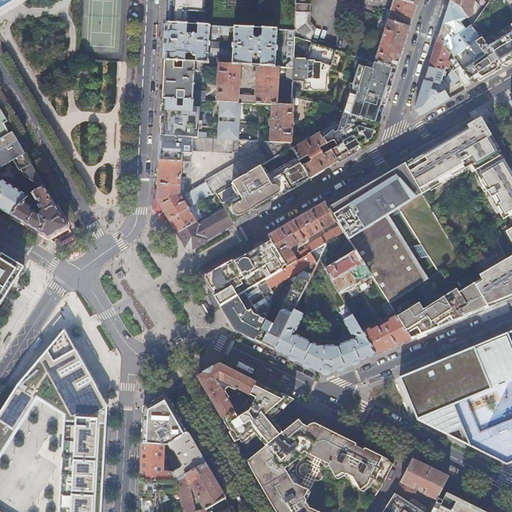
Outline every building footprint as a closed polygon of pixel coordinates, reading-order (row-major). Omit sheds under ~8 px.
[(167,0),(166,24),(185,24),(185,12),(185,11),(204,12),(204,0),(167,0)] [(278,0),(227,0),(227,6),(258,8),(258,12),(278,13),(278,0)] [(295,0),(294,30),(294,36),(311,42),(315,27),(309,21),(310,0),(295,0)] [(381,41),(374,62),(393,68),(397,69),(403,49),(414,15),(417,5),(401,0),(393,0),(391,9),(388,9),(385,19),(387,20),(382,36),(376,34),(375,37),(376,39),(381,41)] [(446,48),(450,54),(453,58),(481,37),(472,25),(468,19),(459,6),(449,0),(444,19),(438,36),(442,43),(456,26),(462,32),(448,42),(451,45),(446,48)] [(449,0),(459,6),(468,19),(471,15),(473,10),(472,7),(474,0),(487,0),(490,1),(490,0),(449,0)] [(503,66),(511,60),(511,12),(505,0),(504,0),(490,0),(490,1),(489,3),(484,9),(472,25),(481,37),(502,66),(503,66)] [(165,43),(164,61),(204,63),(209,63),(209,60),(208,60),(208,48),(233,49),(233,64),(240,65),(252,66),(252,57),(254,55),(254,53),(257,53),(257,55),(259,58),(261,58),(260,66),(275,67),(277,29),(262,28),(261,36),(258,38),(257,41),(255,41),(255,38),(253,36),(253,28),(234,27),(233,43),(215,42),(213,42),(208,41),(209,35),(213,35),(216,35),(226,35),(226,41),(228,41),(229,27),(185,24),(166,24),(165,43)] [(424,80),(434,83),(440,85),(446,69),(447,69),(449,68),(451,63),(448,62),(450,54),(446,48),(442,43),(438,36),(430,63),(424,80)] [(476,81),(500,67),(502,66),(481,37),(453,58),(455,60),(472,84),(476,81)] [(307,90),(310,88),(312,90),(325,91),(326,73),(328,74),(336,50),(311,42),(307,53),(304,56),(304,58),(293,57),(293,68),(292,72),(292,79),(292,81),(304,81),(303,90),(307,90)] [(393,82),(395,74),(397,69),(393,68),(374,62),(359,57),(354,73),(356,74),(347,102),(344,102),(341,112),(344,112),(376,122),(380,123),(384,108),(393,82)] [(455,67),(452,70),(456,75),(465,88),(472,84),(455,60),(452,63),(455,67)] [(163,91),(162,98),(194,100),(205,100),(205,92),(194,91),(195,74),(203,74),(204,63),(164,61),(164,71),(163,89),(163,91)] [(241,102),(272,104),(276,104),(278,67),(275,67),(260,66),(257,66),(256,95),(238,94),(239,87),(240,87),(241,80),(239,80),(240,65),(233,64),(224,64),(219,64),(217,101),(220,101),(241,102)] [(500,67),(476,81),(477,82),(482,79),(485,80),(499,72),(500,67)] [(440,85),(444,91),(449,99),(466,89),(465,88),(456,75),(454,76),(453,76),(450,80),(448,76),(440,85)] [(432,89),(434,83),(424,80),(420,93),(415,109),(422,115),(449,99),(444,91),(439,94),(436,91),(432,89)] [(271,126),(270,142),(289,143),(290,143),(291,143),(293,108),(303,112),(306,101),(291,96),(291,105),(276,104),(272,104),(272,119),(270,119),(270,126),(271,126)] [(200,108),(193,107),(194,100),(162,98),(161,125),(160,136),(193,137),(198,138),(198,132),(199,122),(199,114),(200,108)] [(219,120),(218,139),(238,140),(241,102),(220,101),(219,113),(223,113),(222,120),(219,120)] [(0,151),(6,148),(18,141),(13,133),(10,134),(9,132),(5,124),(7,123),(8,122),(6,118),(3,114),(1,111),(0,110),(0,151)] [(336,119),(326,125),(327,128),(320,132),(320,133),(337,162),(350,155),(357,151),(364,146),(374,141),(377,132),(380,123),(376,122),(344,112),(341,121),(336,119)] [(405,164),(423,195),(472,166),(504,220),(511,214),(511,173),(481,120),(457,134),(405,164)] [(316,175),(323,170),(337,162),(320,133),(320,132),(292,148),(310,178),(316,175)] [(193,137),(160,136),(160,141),(159,155),(159,160),(182,162),(183,153),(192,153),(192,151),(193,137)] [(238,151),(238,140),(218,139),(207,138),(198,138),(193,137),(192,151),(233,153),(233,151),(238,151)] [(0,151),(0,209),(1,210),(10,215),(28,197),(30,194),(44,186),(47,185),(43,177),(38,170),(35,171),(33,168),(18,141),(6,148),(0,151)] [(158,179),(157,191),(154,190),(154,194),(153,210),(157,216),(161,223),(169,219),(201,200),(215,192),(256,168),(292,147),(290,143),(289,143),(270,142),(258,141),(261,151),(239,161),(185,193),(186,176),(181,176),(181,171),(189,172),(189,162),(182,162),(159,160),(158,179)] [(292,148),(292,147),(256,168),(275,198),(293,188),(309,179),(310,178),(292,148)] [(338,221),(341,226),(345,233),(357,253),(370,275),(374,281),(388,304),(425,281),(413,261),(429,258),(421,246),(405,249),(386,217),(423,195),(405,164),(368,185),(329,208),(338,221)] [(225,209),(233,223),(234,222),(253,211),(275,198),(256,168),(215,192),(225,209)] [(293,188),(275,198),(253,211),(234,222),(235,223),(309,180),(309,179),(293,188)] [(67,227),(52,200),(44,186),(30,194),(28,197),(10,215),(16,219),(48,238),(57,233),(67,227)] [(233,223),(225,209),(198,225),(191,213),(204,205),(201,200),(169,219),(177,234),(170,238),(175,247),(178,253),(186,248),(192,250),(208,241),(210,236),(215,233),(227,227),(233,223)] [(271,238),(286,264),(288,267),(297,261),(290,249),(289,250),(287,247),(292,245),(294,247),(338,221),(329,208),(327,203),(315,210),(298,220),(287,226),(277,232),(270,236),(271,238)] [(300,254),(302,258),(328,243),(345,233),(341,226),(324,236),(326,240),(324,241),(322,237),(309,245),(310,247),(300,254)] [(511,228),(506,232),(511,242),(511,256),(480,275),(482,279),(474,284),(488,309),(511,298),(511,228)] [(266,280),(272,276),(283,269),(284,266),(286,264),(271,238),(235,260),(233,257),(205,274),(203,278),(207,284),(215,297),(221,307),(238,296),(266,280)] [(297,261),(288,267),(283,269),(272,276),(266,280),(270,288),(315,261),(318,263),(320,259),(321,257),(328,243),(302,258),(297,261)] [(336,246),(328,243),(321,257),(329,261),(336,246)] [(0,305),(24,267),(0,252),(0,305)] [(334,266),(326,271),(339,293),(370,275),(357,253),(350,257),(352,260),(335,269),(334,266)] [(266,320),(256,341),(268,347),(275,350),(295,310),(308,283),(298,278),(275,324),(266,320)] [(238,296),(221,307),(225,314),(235,330),(245,335),(256,341),(266,320),(273,293),(270,288),(266,280),(238,296)] [(384,319),(394,313),(388,304),(374,281),(365,287),(384,319)] [(397,318),(411,341),(415,339),(414,338),(425,333),(426,334),(434,331),(434,330),(449,324),(457,320),(458,321),(467,318),(466,316),(483,310),(484,311),(488,309),(474,284),(459,293),(456,290),(437,301),(429,306),(423,310),(419,304),(397,318)] [(295,310),(275,350),(311,369),(322,374),(326,374),(330,375),(375,356),(357,325),(353,317),(352,315),(343,320),(352,335),(356,336),(356,339),(354,340),(337,346),(318,347),(295,335),(293,336),(293,333),(296,332),(304,314),(295,310)] [(467,318),(484,311),(483,310),(466,316),(467,318)] [(353,317),(357,325),(362,322),(358,314),(353,317)] [(357,325),(375,356),(392,348),(411,341),(397,318),(396,317),(389,321),(390,323),(379,329),(378,327),(371,331),(365,321),(362,322),(357,325)] [(434,330),(434,331),(458,321),(457,320),(449,324),(434,330)] [(458,321),(434,331),(435,332),(458,322),(458,321)] [(65,330),(18,384),(0,412),(0,511),(101,511),(106,436),(108,406),(65,330)] [(511,462),(511,331),(485,342),(400,377),(417,421),(506,465),(511,462)] [(208,371),(198,377),(210,399),(222,418),(241,407),(238,402),(234,405),(230,398),(234,397),(246,403),(256,383),(219,365),(211,369),(208,371)] [(277,408),(278,407),(282,409),(292,400),(256,383),(246,403),(244,405),(241,407),(222,418),(235,442),(239,440),(242,443),(243,442),(245,444),(256,435),(266,446),(282,433),(273,422),(277,419),(274,416),(280,411),(277,408)] [(183,425),(181,423),(166,396),(154,403),(144,408),(142,444),(165,445),(166,446),(169,444),(173,441),(188,433),(183,425)] [(247,461),(248,463),(250,468),(253,474),(273,508),(274,507),(276,511),(303,511),(309,507),(305,501),(306,501),(310,493),(309,490),(305,488),(304,489),(296,485),(297,483),(295,480),(290,478),(289,478),(285,473),(288,472),(291,469),(288,465),(300,456),(302,459),(305,458),(307,453),(311,455),(311,454),(321,460),(320,461),(323,466),(326,468),(328,466),(335,478),(338,480),(345,475),(346,474),(370,454),(372,452),(366,449),(365,451),(353,445),(354,443),(314,423),(311,422),(308,425),(298,420),(282,433),(266,446),(247,461)] [(173,473),(175,481),(184,476),(185,475),(205,463),(196,447),(188,433),(173,441),(169,444),(171,449),(174,450),(179,459),(177,460),(182,468),(173,473)] [(138,475),(141,475),(140,479),(175,481),(173,473),(164,472),(165,464),(162,463),(162,454),(164,451),(165,445),(142,444),(140,444),(139,461),(138,475)] [(387,460),(375,454),(372,452),(370,454),(346,474),(352,477),(358,489),(360,491),(363,492),(369,487),(369,486),(366,484),(370,478),(382,485),(392,465),(390,463),(387,460)] [(411,460),(406,472),(395,494),(408,502),(410,498),(412,493),(415,494),(418,487),(425,490),(423,494),(432,498),(428,506),(432,508),(432,507),(437,498),(447,477),(439,473),(420,464),(411,460)] [(205,463),(185,475),(206,510),(226,498),(215,480),(205,463)] [(178,492),(182,511),(204,511),(204,510),(195,511),(194,511),(189,488),(187,488),(184,476),(175,481),(178,492)] [(161,511),(163,491),(178,492),(175,481),(140,479),(138,511),(161,511)] [(395,494),(382,511),(423,511),(408,502),(395,494)] [(485,511),(453,496),(450,502),(451,503),(446,511),(485,511)] [(410,498),(408,502),(423,511),(429,511),(430,511),(410,498)] [(437,498),(432,507),(438,510),(443,501),(437,498)]
